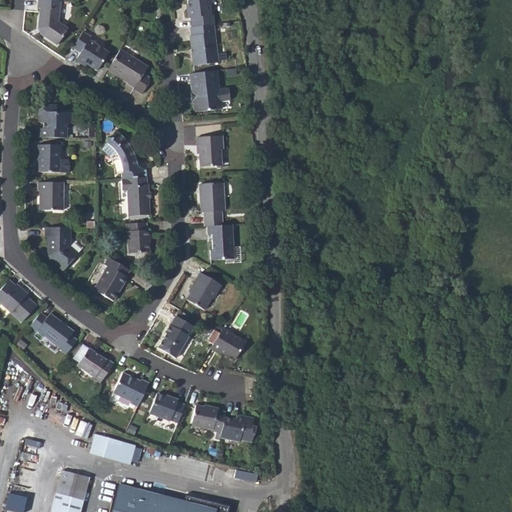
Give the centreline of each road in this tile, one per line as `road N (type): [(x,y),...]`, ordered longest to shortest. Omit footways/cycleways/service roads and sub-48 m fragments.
road 1 (residential): [(287,479),(248,0)]
road 2 (residential): [(123,346),(179,259),(173,142)]
road 3 (residential): [(26,50),(10,141),(11,256)]
road 4 (residential): [(173,142),(26,50)]
road 5 (residential): [(11,256),(123,346)]
